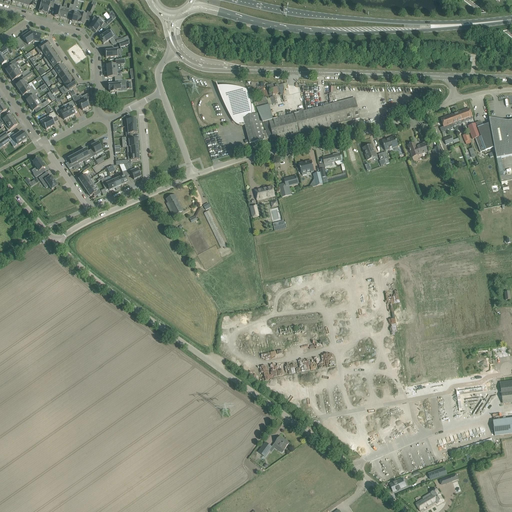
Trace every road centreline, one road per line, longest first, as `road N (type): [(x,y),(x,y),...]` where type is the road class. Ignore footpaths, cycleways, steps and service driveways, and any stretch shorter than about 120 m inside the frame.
road 1 (unclassified): [(408,511),(56,242)]
road 2 (primary): [(216,12),(326,33),(477,23)]
road 3 (unclassified): [(206,171),(453,101)]
road 4 (primary): [(477,23),(355,19),(237,0)]
road 5 (tertiary): [(452,76),(226,68)]
road 6 (residential): [(44,145),(87,207),(144,185),(140,103)]
road 7 (residential): [(315,226),(435,204),(458,275)]
road 8 (residential): [(248,248),(265,311),(266,357),(339,349)]
road 9 (unclassified): [(56,242),(193,175)]
road 10 (residential): [(339,349),(412,354),(468,339)]
road 11 (residential): [(467,334),(376,335),(339,349)]
road 12 (residential): [(332,285),(458,275)]
